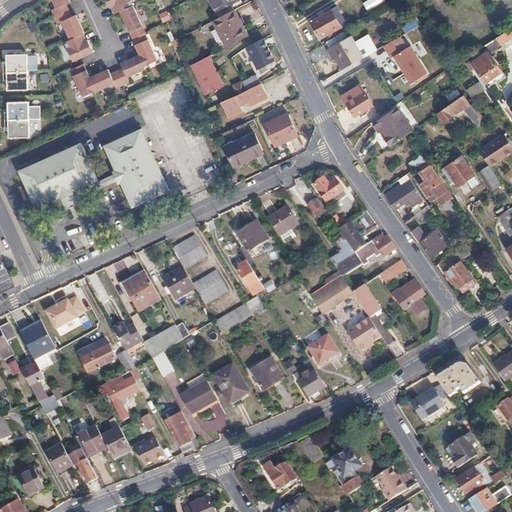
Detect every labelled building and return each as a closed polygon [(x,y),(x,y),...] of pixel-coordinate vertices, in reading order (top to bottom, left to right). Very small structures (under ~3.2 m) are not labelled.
[(51,9),(54,16),(68,9),(65,3),(70,1),(69,0),(52,0),(55,7),(51,9)] [(130,0),(106,0),(109,7),(111,7),(114,13),(119,10),(133,4),(130,0)] [(209,0),(219,18),(233,11),(230,5),(238,1),(237,0),(209,0)] [(133,4),(119,10),(131,37),(145,31),(133,4)] [(345,24),(335,6),(330,9),(330,10),(310,21),(320,38),(345,24)] [(62,21),(70,39),(83,33),(84,32),(76,14),(71,16),(68,9),(54,16),(57,23),(62,21)] [(168,10),(159,14),(163,23),(172,19),(168,10)] [(212,21),(226,48),(247,38),(233,11),(219,18),(212,21)] [(411,23),(403,27),(406,33),(415,28),(411,23)] [(335,58),(341,70),(362,58),(346,30),(325,42),(330,50),(335,58)] [(145,31),(131,37),(139,54),(144,65),(157,59),(145,31)] [(64,41),(73,60),(93,51),(87,38),(86,39),(83,33),(70,39),(64,41)] [(274,60),(263,39),(247,47),(257,68),(274,60)] [(331,61),(335,58),(330,50),(326,52),(331,61)] [(33,52),(12,52),(12,59),(12,62),(8,62),(8,70),(33,70),(33,52)] [(502,72),(488,53),(473,64),(487,83),(502,72)] [(144,65),(139,54),(136,55),(120,62),(123,67),(116,70),(122,84),(129,80),(127,76),(145,68),(144,65)] [(83,63),(70,69),(83,96),(95,90),(89,77),(83,63)] [(224,89),(211,63),(195,71),(208,97),(224,89)] [(122,84),(116,70),(110,73),(108,68),(89,77),(95,90),(95,91),(114,82),(116,87),(122,84)] [(33,70),(8,70),(9,78),(12,78),(12,81),(12,88),(33,87),(33,70)] [(247,91),(260,84),(256,76),(243,83),(247,91)] [(474,99),(487,90),(481,81),(468,90),(474,99)] [(266,97),(259,85),(247,91),(246,91),(235,97),(219,105),(227,120),(240,113),(238,111),(266,97)] [(372,106),(360,85),(343,95),(355,116),(372,106)] [(451,100),(461,95),(458,88),(448,94),(451,100)] [(464,108),(478,127),(479,127),(480,120),(465,94),(438,113),(445,122),(464,108)] [(33,99),(12,100),(13,106),(13,110),(9,110),(9,117),(34,117),(33,99)] [(383,137),(389,147),(412,131),(396,107),(373,122),(379,132),(381,130),(385,136),(383,137)] [(298,136),(287,115),(264,126),(274,145),(287,139),(288,140),(298,136)] [(34,117),(9,117),(9,125),(13,125),(13,129),(13,135),(34,135),(34,117)] [(149,198),(157,194),(172,187),(142,125),(105,144),(117,168),(123,181),(135,205),(149,198)] [(263,153),(253,133),(225,146),(234,166),(263,153)] [(481,153),(488,164),(493,170),(511,157),(511,145),(506,136),(481,153)] [(63,196),(100,179),(82,141),(20,170),(39,208),(63,196)] [(413,169),(427,160),(423,153),(409,162),(413,169)] [(474,173),(462,155),(443,167),(450,178),(452,176),(457,184),(474,173)] [(425,191),(441,180),(430,164),(420,171),(425,179),(419,183),(425,191)] [(479,170),(492,190),(502,184),(493,170),(488,164),(479,170)] [(123,181),(117,168),(114,169),(116,173),(101,180),(100,179),(63,196),(69,209),(82,202),(80,199),(120,179),(121,182),(123,181)] [(329,186),(323,178),(314,185),(330,208),(346,196),(336,181),(329,186)] [(388,199),(395,209),(410,199),(413,204),(423,198),(410,179),(401,185),(401,184),(394,189),(397,193),(388,199)] [(161,201),(159,197),(150,201),(152,205),(161,201)] [(490,208),(509,236),(511,233),(511,210),(504,199),(490,208)] [(332,224),(314,200),(308,205),(326,228),(332,224)] [(428,206),(413,217),(417,222),(433,212),(428,206)] [(298,225),(287,207),(269,218),(280,236),(298,225)] [(268,239),(257,221),(237,233),(248,252),(268,239)] [(351,222),(340,229),(342,233),(356,253),(368,244),(371,242),(364,233),(360,235),(351,222)] [(426,238),(417,226),(411,230),(430,257),(447,244),(438,230),(426,238)] [(340,252),(330,258),(342,275),(343,277),(363,264),(356,253),(342,233),(338,235),(337,237),(339,239),(337,241),(342,247),(343,250),(340,252)] [(383,234),(371,242),(368,244),(356,253),(363,264),(364,266),(369,262),(368,260),(375,255),(376,258),(382,254),(384,258),(394,250),(396,249),(387,236),(386,237),(383,234)] [(194,235),(172,247),(183,266),(184,268),(206,255),(194,235)] [(457,249),(448,256),(454,265),(447,270),(448,273),(446,274),(451,282),(454,281),(459,288),(460,287),(471,279),(472,278),(460,261),(464,258),(457,249)] [(259,280),(247,260),(239,265),(241,269),(237,270),(248,287),(259,280)] [(401,260),(380,275),(388,286),(409,271),(401,260)] [(184,268),(183,266),(162,278),(176,302),(196,290),(193,284),(184,268)] [(162,299),(146,270),(124,282),(140,311),(162,299)] [(196,290),(205,304),(228,291),(215,271),(193,284),(196,290)] [(343,277),(342,275),(310,295),(322,313),(354,294),(343,277)] [(473,283),(471,279),(460,287),(462,291),(473,283)] [(272,280),(264,285),(270,293),(277,288),(272,280)] [(426,295),(418,284),(403,295),(398,288),(391,293),(403,310),(410,305),(416,314),(426,308),(420,299),(426,295)] [(365,285),(355,292),(375,324),(381,321),(377,314),(382,310),(365,285)] [(68,299),(46,310),(56,329),(78,318),(77,316),(85,312),(77,296),(69,301),(68,299)] [(256,298),(247,304),(253,314),(262,309),(256,298)] [(253,314),(247,304),(215,322),(221,332),(253,314)] [(43,323),(40,317),(29,323),(32,328),(43,323)] [(377,329),(371,321),(349,335),(363,356),(370,351),(368,348),(374,344),(383,339),(377,329)] [(9,322),(0,326),(0,327),(0,328),(7,341),(16,336),(9,322)] [(57,350),(43,323),(32,328),(46,355),(57,350)] [(183,324),(179,327),(186,338),(190,335),(183,324)] [(384,325),(377,329),(383,339),(385,342),(392,337),(384,325)] [(0,328),(0,350),(9,345),(7,341),(0,328)] [(32,328),(21,333),(36,360),(46,355),(32,328)] [(178,329),(146,346),(153,359),(164,353),(186,342),(179,330),(178,329)] [(340,352),(330,335),(309,347),(320,364),(340,352)] [(116,360),(106,339),(78,351),(88,373),(116,360)] [(136,368),(126,350),(118,355),(128,373),(131,371),(136,368)] [(511,376),(511,352),(504,358),(502,356),(493,363),(506,381),(511,376)] [(175,373),(164,353),(153,359),(162,375),(164,378),(175,373)] [(285,377),(273,358),(253,371),(264,390),(285,377)] [(291,360),(284,365),(290,375),(297,370),(291,360)] [(14,376),(21,373),(15,361),(8,364),(14,376)] [(54,395),(37,362),(22,369),(40,402),(54,395)] [(459,363),(437,377),(450,395),(457,390),(456,388),(465,382),(470,389),(480,383),(467,364),(459,363)] [(250,391),(234,364),(217,374),(227,393),(229,392),(234,400),(250,391)] [(134,376),(136,381),(142,378),(136,368),(131,371),(134,376)] [(326,387),(316,371),(311,374),(309,371),(303,375),(305,378),(300,381),(310,397),(326,387)] [(105,385),(108,391),(124,421),(131,418),(121,400),(141,390),(136,381),(134,376),(126,381),(113,387),(111,382),(105,385)] [(123,376),(111,382),(113,387),(126,381),(123,376)] [(194,418),(220,404),(210,385),(206,378),(190,387),(193,394),(184,400),(194,418)] [(440,385),(434,389),(441,400),(447,397),(440,385)] [(432,387),(409,401),(422,421),(445,406),(441,400),(434,389),(432,387)] [(65,397),(68,407),(79,404),(76,393),(65,397)] [(58,401),(54,395),(40,402),(43,409),(58,401)] [(511,395),(498,405),(511,423),(511,395)] [(1,414),(0,415),(0,442),(12,436),(1,414)] [(191,440),(196,437),(183,414),(176,417),(166,422),(180,448),(191,442),(191,440)] [(149,432),(157,428),(150,415),(142,419),(149,432)] [(102,452),(108,448),(102,436),(97,426),(76,437),(86,456),(100,449),(102,452)] [(132,448),(120,426),(102,436),(108,448),(112,456),(124,450),(125,452),(132,448)] [(314,461),(325,453),(311,434),(300,441),(314,461)] [(478,453),(466,435),(452,446),(458,455),(455,457),(460,465),(478,453)] [(165,455),(156,439),(137,449),(145,465),(165,455)] [(62,444),(47,453),(58,474),(74,466),(69,458),(62,444)] [(350,475),(348,472),(358,465),(347,448),(326,461),(340,482),(350,475)] [(83,450),(69,458),(74,466),(74,467),(79,464),(88,483),(98,478),(86,456),(83,450)] [(276,468),(271,462),(264,467),(278,489),(296,477),(286,462),(276,468)] [(390,499),(408,488),(402,479),(400,480),(392,466),(375,477),(390,499)] [(485,484),(474,468),(457,479),(468,495),(485,484)] [(505,476),(501,469),(490,476),(494,483),(505,476)] [(45,488),(35,470),(20,477),(29,495),(45,488)] [(350,475),(340,482),(348,495),(362,485),(354,472),(350,475)] [(487,487),(470,499),(478,511),(484,511),(511,493),(506,485),(491,494),(487,487)] [(267,503),(272,511),(284,503),(279,495),(267,503)] [(215,511),(209,497),(191,504),(195,510),(189,511),(215,511)] [(391,511),(413,511),(415,511),(408,500),(391,511)] [(25,511),(20,501),(0,511),(25,511)]
